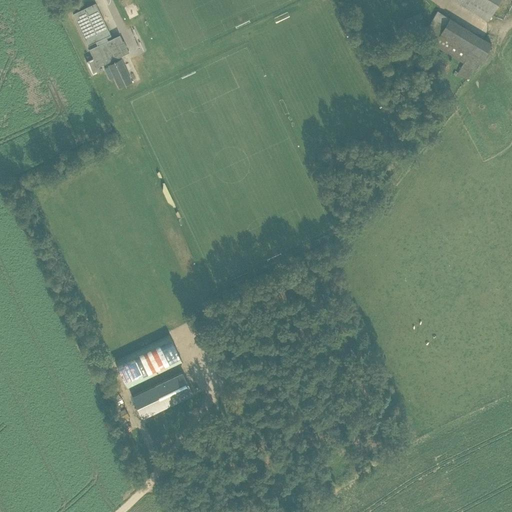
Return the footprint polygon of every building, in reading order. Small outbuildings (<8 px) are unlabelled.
[(453,0),(488,21),(499,0),(453,0)] [(110,34),(95,2),(72,13),(87,44),(95,41),(97,46),(90,50),(93,58),(86,61),(92,74),(100,71),(98,66),(128,52),(123,41),(122,42),(119,36),(103,43),(100,38),(110,34)] [(463,64),(457,73),(468,80),(473,70),(475,71),(491,44),(437,11),(426,29),(438,37),(433,45),(463,64)] [(402,19),(406,29),(419,24),(417,19),(421,17),(420,13),(402,19)] [(127,30),(138,52),(150,47),(139,24),(127,30)] [(108,65),(119,87),(131,82),(121,59),(108,65)] [(142,418),(193,393),(182,372),(131,396),(142,418)]
